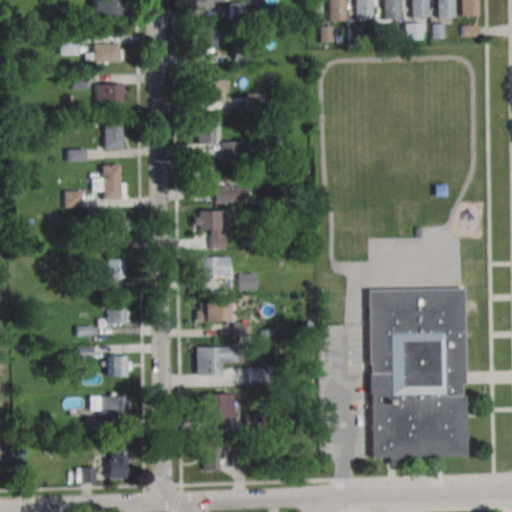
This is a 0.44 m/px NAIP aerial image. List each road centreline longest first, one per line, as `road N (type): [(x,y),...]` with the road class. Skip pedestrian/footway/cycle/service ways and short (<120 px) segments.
road 1 (residential): [(0,506),(511,491)]
road 2 (residential): [(162,502),(155,0)]
